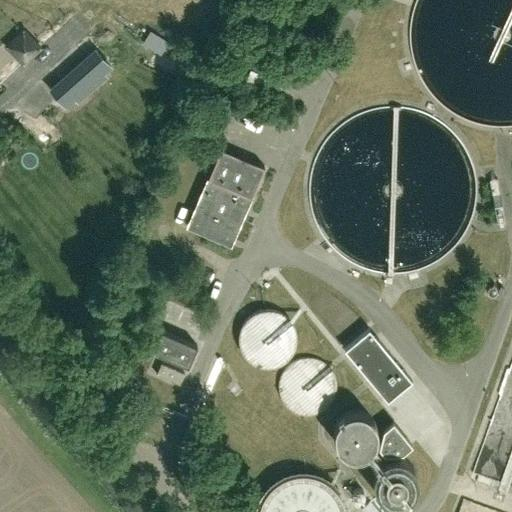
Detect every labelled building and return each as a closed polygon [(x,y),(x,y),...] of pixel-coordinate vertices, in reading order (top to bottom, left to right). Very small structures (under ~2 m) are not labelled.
[(2,0),(0,2),(0,58),(4,63),(50,20),(31,0),(2,0)] [(83,59),(100,77),(112,66),(95,48),(83,59)] [(271,92),(276,81),(244,67),(239,78),(271,92)] [(65,108),(77,98),(60,78),(49,88),(65,108)] [(219,148),(187,227),(200,232),(202,227),(230,239),(241,213),(244,214),(264,166),(219,148)] [(161,330),(153,350),(188,365),(196,345),(161,330)] [(344,351),(386,402),(412,381),(370,330),(344,351)] [(156,374),(179,383),(184,372),(161,362),(156,374)] [(248,412),(235,434),(258,448),(271,426),(248,412)] [(404,452),(413,444),(394,421),(384,429),(380,447),(385,453),(404,452)] [(361,511),(375,511),(368,497),(357,502),(361,511)]
